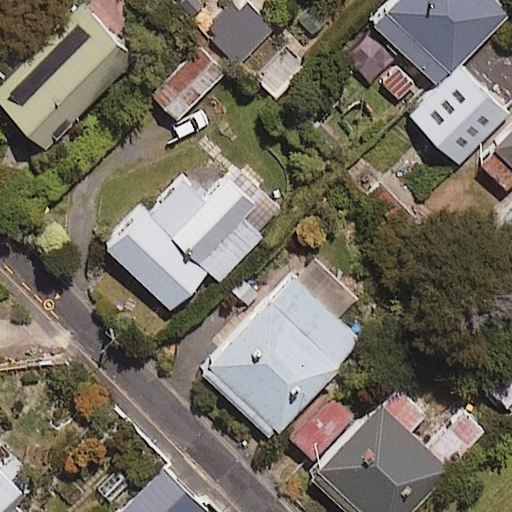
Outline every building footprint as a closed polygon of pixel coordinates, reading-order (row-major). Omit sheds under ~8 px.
[(129,51),(79,0),(73,0),(0,71),(0,100),(38,140),(129,51)] [(270,26),(245,0),(177,0),(235,60),(270,26)] [(433,79),(507,0),(381,0),(367,16),(433,79)] [(220,68),(194,42),(147,88),(173,115),(220,68)] [(308,68),(291,47),(255,75),(272,96),(308,68)] [(460,160),(509,109),(456,58),(407,109),(460,160)] [(511,119),(489,143),(511,165),(511,119)] [(281,207),(233,161),(201,194),(178,173),(148,204),(140,197),(100,239),(166,302),(202,264),(216,276),(281,207)] [(190,364),(264,436),(362,338),(288,265),(190,364)] [(500,401),(511,389),(511,333),(472,371),(500,401)] [(326,390),(284,435),(307,456),(349,412),(326,390)] [(400,511),(446,465),(373,395),(310,461),(364,511),(400,511)] [(204,511),(159,463),(107,511),(204,511)]
